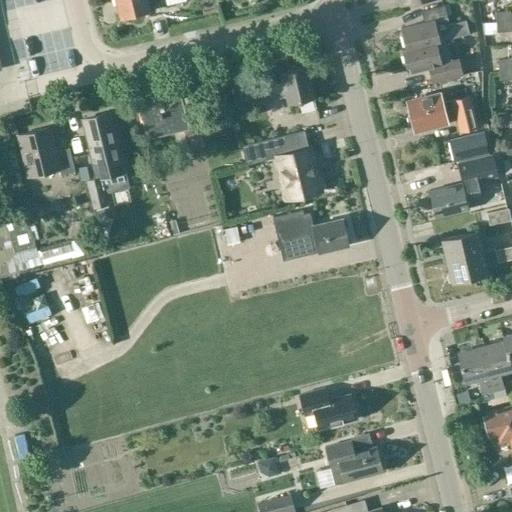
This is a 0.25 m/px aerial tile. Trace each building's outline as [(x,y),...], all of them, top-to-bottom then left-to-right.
[(116,0),(121,18),(150,11),(148,1),(153,0),(116,0)] [(425,23),(402,29),(407,49),(407,50),(437,42),(440,41),(447,40),(469,34),(466,20),(449,24),(447,17),(444,6),(422,11),(425,23)] [(498,22),(511,21),(511,14),(510,14),(510,12),(497,13),(498,22)] [(511,21),(498,22),(482,23),(484,35),(498,34),(498,32),(511,31),(511,29),(511,28),(511,21)] [(449,48),(447,40),(440,41),(440,42),(437,43),(437,42),(407,50),(407,49),(403,50),(409,72),(433,66),(436,77),(458,72),(455,60),(446,62),(443,50),(449,48)] [(511,69),(511,59),(500,60),(500,70),(511,69)] [(288,104),(314,98),(306,66),(281,72),(283,82),(251,90),(255,104),(287,97),(288,104)] [(511,69),(500,70),(501,80),(511,79),(511,69)] [(407,101),(410,112),(407,116),(410,128),(414,129),(414,130),(447,122),(445,113),(455,111),(459,127),(476,123),(469,95),(442,102),(440,93),(407,101)] [(180,96),(141,105),(149,137),(183,128),(188,148),(202,145),(197,123),(187,125),(180,96)] [(111,113),(82,120),(95,178),(87,180),(94,207),(108,204),(106,194),(128,188),(111,113)] [(511,113),(501,117),(505,126),(511,123),(511,113)] [(75,171),(69,147),(57,151),(50,126),(16,135),(27,179),(60,171),(60,175),(75,171)] [(489,152),(483,126),(447,135),(453,161),(489,152)] [(308,170),(314,169),(309,147),(308,148),(303,130),(241,146),(246,165),(276,157),(287,199),(314,192),(308,170)] [(511,155),(511,143),(503,147),(507,157),(511,155)] [(462,182),(429,190),(432,204),(430,205),(432,213),(434,212),(436,217),(469,209),(467,198),(482,194),(479,184),(499,179),(494,156),(458,165),(462,182)] [(489,225),(511,220),(508,208),(486,213),(489,225)] [(303,209),(273,217),(277,234),(281,233),(285,254),(298,251),(297,248),(316,243),(318,252),(349,244),(343,219),(324,223),(324,222),(322,222),(322,224),(313,226),(310,212),(304,213),(303,209)] [(237,227),(225,229),(228,244),(240,242),(237,227)] [(443,262),(446,261),(446,260),(483,252),(478,231),(441,239),(445,253),(442,254),(443,262)] [(498,262),(511,258),(511,246),(495,250),(498,262)] [(488,273),(483,252),(446,260),(446,261),(449,274),(446,275),(448,282),(488,273)] [(511,332),(501,335),(503,340),(505,339),(511,365),(511,364),(511,332)] [(503,340),(481,345),(492,391),(503,388),(499,372),(511,368),(511,367),(511,365),(505,339),(503,340)] [(482,394),(492,391),(481,345),(457,351),(464,382),(478,378),(482,394)] [(314,413),(319,428),(357,417),(350,395),(327,401),(323,389),(298,396),(304,416),(314,413)] [(511,393),(505,396),(490,399),(492,405),(511,400),(511,393)] [(511,502),(511,405),(486,412),(492,435),(498,433),(500,442),(509,440),(511,452),(511,483),(507,485),(511,502)] [(324,448),(330,469),(333,483),(383,470),(376,446),(352,452),(349,442),(324,448)] [(302,467),(307,483),(322,479),(317,462),(302,467)] [(257,511),(282,511),(294,508),(290,495),(255,505),(257,511)] [(357,511),(354,503),(325,511),(383,511),(382,507),(366,511),(357,511)]
